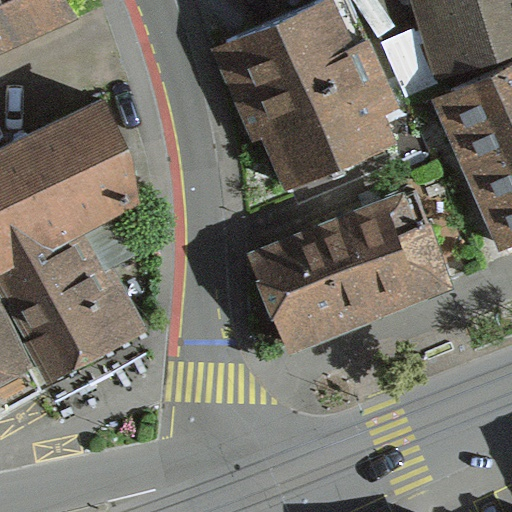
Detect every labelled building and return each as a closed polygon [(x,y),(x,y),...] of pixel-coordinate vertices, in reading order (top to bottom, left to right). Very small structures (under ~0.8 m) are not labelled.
[(0,0),(0,58),(75,22),(64,0),(0,0)] [(511,0),(423,0),(449,79),(511,58),(511,0)] [(330,5),(223,48),(282,195),(392,151),(377,114),(395,107),(370,44),(349,52),(330,5)] [(416,37),(390,48),(407,87),(433,75),(416,37)] [(511,250),(511,75),(438,108),(503,255),(511,250)] [(101,103),(0,156),(0,285),(49,379),(141,330),(92,239),(155,206),(101,103)] [(453,281),(408,178),(248,247),(293,350),(453,281)] [(0,387),(33,369),(0,309),(0,387)]
